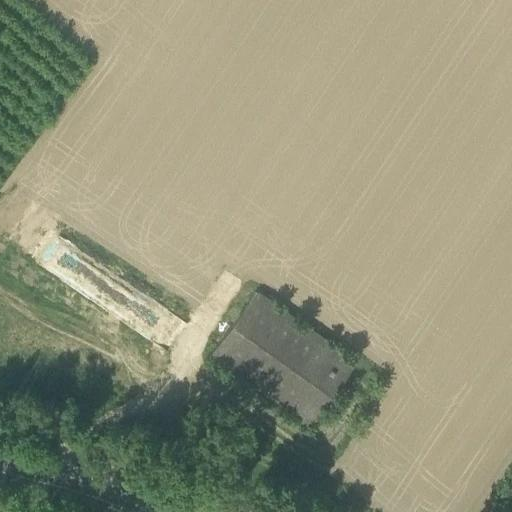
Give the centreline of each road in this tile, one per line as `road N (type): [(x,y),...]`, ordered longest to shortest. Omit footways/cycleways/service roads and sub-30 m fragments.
road 1 (track): [(11,452),(159,397),(364,511)]
road 2 (unclassified): [(0,450),(185,511)]
